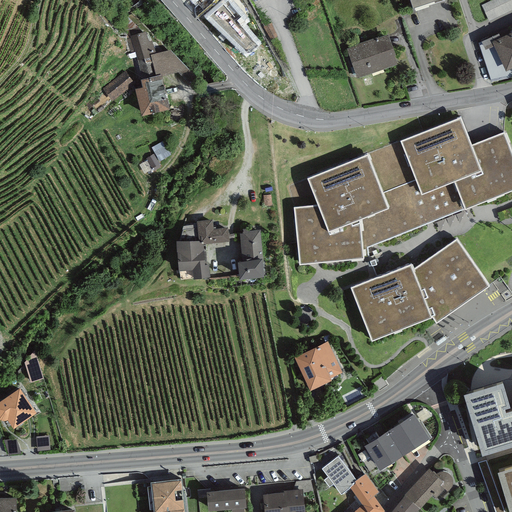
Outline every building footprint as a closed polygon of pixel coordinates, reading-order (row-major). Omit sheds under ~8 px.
[(234,0),(222,0),(203,16),(244,60),(262,44),(243,23),(250,17),(234,0)] [(511,0),(490,0),(484,2),(490,19),(511,11),(511,0)] [(511,29),(492,39),(506,69),(511,65),(511,29)] [(146,30),(123,36),(128,54),(131,54),(136,52),(138,59),(151,55),(150,53),(155,52),(152,39),(149,40),(146,30)] [(388,32),(346,47),(357,76),(398,62),(388,32)] [(162,72),(162,74),(189,68),(170,47),(155,52),(150,53),(151,55),(156,73),(162,72)] [(105,86),(113,99),(136,85),(127,71),(105,86)] [(141,77),(142,84),(135,86),(141,112),(169,106),(162,74),(162,72),(156,73),(141,77)] [(473,141),(462,114),(293,185),(300,262),(368,254),(368,246),(511,189),(511,148),(504,128),(473,141)] [(166,140),(154,145),(158,154),(142,161),(147,172),(163,166),(161,159),(172,155),(166,140)] [(506,225),(511,222),(511,206),(500,212),(506,225)] [(212,218),(196,220),(198,238),(203,238),(203,242),(229,240),(228,226),(213,227),(212,218)] [(239,232),(242,257),(262,255),(260,228),(242,230),(242,231),(239,232)] [(488,285),(455,235),(413,267),(411,260),(349,286),(370,338),(429,313),(435,321),(488,285)] [(198,238),(176,239),(178,268),(192,267),(193,276),(210,275),(209,262),(204,262),(203,242),(203,238),(198,238)] [(264,273),(262,255),(242,257),(238,258),(239,276),(264,273)] [(342,370),(327,339),(295,355),(310,387),(332,377),(331,375),(342,370)] [(24,358),(33,383),(47,377),(38,353),(24,358)] [(511,448),(511,389),(505,392),(502,383),(474,391),(476,397),(468,400),(485,456),(511,448)] [(20,385),(0,398),(0,416),(0,418),(1,418),(3,419),(4,419),(5,418),(7,418),(8,417),(13,426),(37,409),(20,385)] [(363,443),(378,467),(380,469),(395,460),(393,458),(409,447),(411,449),(432,436),(426,427),(425,427),(414,411),(363,443)] [(40,448),(52,448),(51,434),(39,435),(40,448)] [(9,454),(23,451),(19,436),(5,439),(9,454)] [(354,479),(356,477),(338,454),(322,466),(341,491),(350,485),(350,484),(355,480),(354,479)] [(511,511),(511,462),(498,467),(511,511)] [(435,472),(429,466),(405,491),(420,505),(432,493),(436,496),(444,486),(447,489),(449,488),(451,485),(453,482),(453,479),(452,475),(450,473),(449,471),(446,470),(443,470),(441,470),(438,471),(435,472)] [(350,485),(363,502),(373,493),(379,489),(365,471),(356,477),(354,479),(355,480),(350,484),(350,485)] [(185,511),(181,476),(150,480),(153,511),(185,511)] [(244,485),(206,489),(208,508),(231,506),(231,511),(244,511),(244,505),(247,505),(244,485)] [(304,511),(302,489),(263,493),(264,511),(304,511)] [(405,491),(387,511),(413,511),(420,505),(405,491)] [(379,511),(385,508),(373,493),(363,502),(370,511),(379,511)] [(16,511),(16,495),(0,495),(0,511),(16,511)] [(370,511),(363,502),(351,511),(370,511)]
